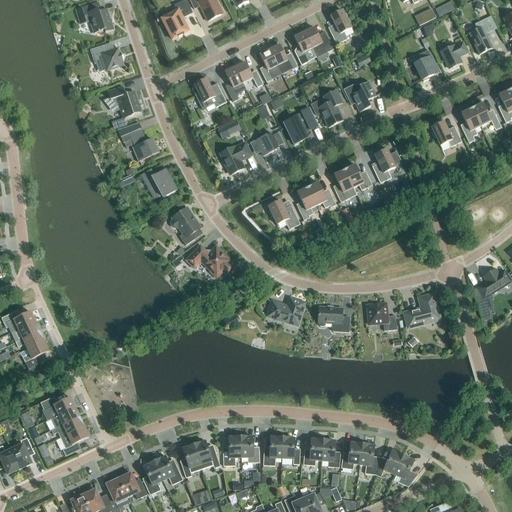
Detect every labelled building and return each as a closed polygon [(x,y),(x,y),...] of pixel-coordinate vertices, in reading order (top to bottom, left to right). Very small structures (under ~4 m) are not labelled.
[(162,19),(172,40),(189,32),(183,19),(193,14),(185,0),(174,6),(177,11),(162,19)] [(208,22),(223,15),(215,0),(202,0),(198,2),(196,0),(189,0),(194,10),(200,7),(202,12),(208,22)] [(98,3),(81,9),(76,10),(81,25),(90,22),(94,35),(104,31),(105,34),(114,31),(107,10),(101,12),(98,3)] [(445,5),(436,10),(439,17),(448,13),(445,5)] [(431,10),(422,14),(427,23),(435,19),(431,10)] [(352,29),(343,11),(330,17),(334,25),(328,28),(337,46),(348,40),(344,33),(352,29)] [(469,34),(479,55),(492,49),(485,33),(491,30),(486,20),(475,25),(478,30),(469,34)] [(433,25),(423,29),(427,39),(430,38),(434,29),(433,25)] [(311,27),(303,31),(317,58),(333,50),(324,32),(318,35),(314,28),(312,29),(311,27)] [(296,37),(294,38),(301,52),(296,55),(301,66),(309,62),(308,61),(316,57),(317,59),(317,58),(303,31),(295,35),(296,37)] [(422,40),(426,48),(430,46),(426,38),(422,40)] [(451,42),(439,48),(441,52),(450,70),(462,64),(459,58),(468,54),(463,43),(454,47),(451,42)] [(277,44),(268,48),(278,67),(278,66),(281,74),(291,69),(292,71),(298,68),(292,57),(286,59),(280,46),(278,47),(277,44)] [(103,46),(90,50),(94,65),(98,64),(100,71),(106,69),(107,72),(123,66),(122,61),(123,60),(122,54),(120,55),(118,49),(106,53),(103,46)] [(261,55),(260,56),(267,69),(261,72),(267,84),(272,81),(273,78),(281,74),(278,67),(268,48),(260,53),(261,55)] [(428,51),(419,56),(421,61),(415,65),(423,83),(429,80),(428,78),(439,73),(428,51)] [(371,63),(367,55),(356,60),(360,68),(371,63)] [(336,68),(341,65),(337,57),(332,60),(336,68)] [(242,62),(234,66),(243,84),(251,80),(253,79),(257,88),(263,85),(257,74),(252,77),(245,63),(243,64),(242,62)] [(227,72),(225,73),(232,87),(226,90),(233,103),(239,100),(236,95),(246,90),(243,84),(234,66),(226,70),(227,72)] [(304,73),(308,81),(316,77),(312,69),(304,73)] [(194,86),(198,93),(194,95),(202,111),(214,105),(215,109),(226,103),(217,84),(210,88),(206,80),(194,86)] [(376,98),(369,82),(356,89),(355,86),(345,91),(344,90),(351,106),(352,106),(352,105),(355,104),(360,113),(370,108),(368,104),(372,102),(371,100),(376,98)] [(141,112),(134,93),(126,95),(123,88),(108,93),(111,100),(109,101),(106,102),(113,111),(120,109),(124,119),(133,116),(133,115),(141,112)] [(511,95),(510,91),(505,93),(499,96),(505,108),(499,111),(506,124),(511,121),(511,119),(511,118),(511,95)] [(324,99),(312,105),(318,117),(322,115),(329,129),(343,122),(336,107),(342,104),(336,92),(323,98),(324,99)] [(274,111),(284,106),(280,99),(271,104),(274,111)] [(488,116),(482,104),(472,109),(481,127),(491,122),(496,131),(501,128),(494,113),(488,116)] [(264,105),(256,109),(259,115),(267,111),(264,105)] [(284,123),(295,145),(306,140),(305,137),(310,130),(310,131),(317,127),(309,109),(301,112),(302,113),(294,116),(295,118),(284,123)] [(481,127),(472,109),(461,114),(467,126),(461,129),(469,144),(475,141),(473,138),(478,136),(475,130),(481,127)] [(124,119),(111,123),(114,130),(126,126),(124,119)] [(240,131),(236,121),(224,126),(229,136),(240,131)] [(448,131),(444,123),(431,129),(440,147),(448,143),(451,148),(462,143),(454,128),(455,128),(454,127),(448,131)] [(140,130),(140,129),(127,135),(125,130),(118,133),(123,144),(132,141),(135,148),(133,148),(139,162),(138,162),(138,163),(159,154),(159,153),(158,153),(152,140),(144,143),(139,131),(140,130)] [(271,134),(256,141),(263,157),(279,149),(278,147),(283,144),(283,145),(284,145),(278,133),(277,133),(278,134),(273,136),(271,134)] [(231,176),(244,169),(240,161),(251,156),(245,144),(234,149),(234,148),(220,154),(231,176)] [(378,164),(372,167),(372,168),(380,184),(391,179),(388,172),(396,168),(395,167),(402,164),(396,152),(390,156),(387,150),(375,156),(378,164)] [(464,169),(473,164),(470,158),(461,162),(464,169)] [(355,165),(345,171),(353,189),(359,186),(361,192),(372,186),(367,175),(361,177),(355,165)] [(128,177),(131,176),(136,173),(134,168),(125,172),(128,177)] [(177,191),(166,170),(155,176),(151,170),(136,178),(136,179),(141,176),(152,195),(154,197),(156,198),(159,197),(161,196),(163,199),(177,191)] [(345,171),(334,176),(340,188),(334,190),(341,204),(357,196),(353,189),(345,171)] [(134,182),(131,176),(128,177),(120,181),(123,187),(134,182)] [(318,183),(308,188),(317,206),(322,204),(325,209),(330,207),(330,209),(336,206),(330,193),(324,195),(318,183)] [(394,200),(387,185),(377,190),(384,204),(394,200)] [(317,206),(308,188),(297,193),(303,205),(297,208),(304,222),(310,219),(309,217),(313,215),(311,209),(317,206)] [(300,225),(292,208),(291,207),(291,206),(285,210),(281,202),(268,208),(277,226),(285,222),(289,231),(300,225)] [(381,203),(372,208),(374,212),(383,208),(381,203)] [(201,228),(187,208),(172,219),(173,220),(171,222),(171,225),(171,227),(173,229),(176,229),(178,228),(183,235),(180,238),(186,246),(194,240),(191,235),(201,228)] [(348,210),(342,212),(348,225),(349,227),(355,224),(354,222),(348,210)] [(229,263),(230,262),(216,248),(211,253),(211,252),(207,253),(206,253),(199,247),(186,261),(194,270),(201,262),(211,271),(210,272),(217,279),(223,272),(228,277),(235,270),(237,272),(238,271),(229,263)] [(181,264),(180,262),(183,260),(181,257),(172,263),(176,268),(181,264)] [(484,300),(511,282),(504,271),(498,275),(495,270),(484,278),(487,282),(477,289),(484,300)] [(405,314),(408,328),(440,320),(433,296),(419,299),(422,310),(405,314)] [(272,302),(267,317),(297,326),(304,304),(290,299),(287,307),(272,302)] [(397,331),(395,317),(387,318),(386,305),(374,306),(374,305),(366,306),(367,314),(368,314),(369,326),(383,324),(384,332),(397,331)] [(342,309),(319,308),(318,324),(319,324),(319,326),(320,327),(323,327),(325,326),(325,324),(332,325),(332,331),(333,333),(349,334),(350,319),(342,318),(342,309)] [(18,331),(35,323),(30,313),(17,319),(14,313),(1,319),(6,329),(9,328),(11,334),(18,331)] [(226,326),(237,321),(235,317),(224,322),(226,326)] [(16,344),(40,332),(37,325),(36,325),(35,323),(18,331),(20,335),(13,339),(16,344)] [(43,339),(40,332),(16,344),(18,348),(25,345),(27,350),(44,342),(43,340),(43,339)] [(408,343),(412,348),(417,344),(412,339),(408,343)] [(38,357),(49,352),(44,342),(27,350),(19,354),(23,358),(25,363),(38,357)] [(47,421),(75,408),(70,398),(57,405),(53,398),(41,404),(44,410),(43,411),(48,421),(47,421)] [(56,429),(80,418),(77,411),(76,411),(75,408),(47,421),(47,422),(58,416),(61,421),(54,424),(56,429)] [(27,414),(22,416),(28,430),(33,427),(27,414)] [(60,439),(84,428),(83,425),(84,425),(80,418),(56,429),(51,431),(53,435),(58,433),(60,439)] [(7,426),(1,429),(4,437),(11,434),(7,426)] [(27,431),(31,441),(39,437),(35,427),(27,431)] [(75,444),(89,438),(84,428),(60,439),(65,449),(62,451),(65,457),(78,451),(75,444)] [(43,436),(35,440),(37,446),(45,442),(43,436)] [(241,459),(241,438),(227,439),(228,439),(229,452),(223,452),(223,467),(235,467),(235,459),(241,459)] [(259,464),(259,451),(253,451),(253,438),(254,438),(241,438),(241,459),(248,459),(248,464),(259,464)] [(282,460),(282,439),(269,438),(269,439),(270,439),(270,451),(264,451),(263,467),(275,467),(275,459),(282,460)] [(294,452),(295,440),(295,439),(282,439),(282,460),(294,460),(293,465),(299,466),(300,453),(294,452)] [(27,454),(32,451),(27,440),(21,442),(22,445),(11,450),(20,470),(32,464),(27,454)] [(322,462),(323,441),(310,440),(310,441),(311,441),(310,453),(304,453),(303,466),(315,467),(315,461),(322,462)] [(334,455),(335,443),(336,443),(336,442),(323,441),(322,462),(328,462),(328,468),(339,469),(340,456),(334,455)] [(220,467),(215,453),(209,455),(205,443),(206,443),(206,442),(194,446),(202,470),(213,466),(214,469),(220,467)] [(360,466),(363,446),(350,444),(350,445),(349,457),(343,456),(341,469),(353,471),(354,465),(360,466)] [(202,470),(194,446),(181,450),(182,451),(183,451),(187,462),(181,464),(186,479),(192,477),(191,474),(202,470)] [(376,476),(380,461),(373,460),(374,448),(375,448),(376,447),(363,446),(360,466),(366,467),(365,475),(376,476)] [(39,449),(38,449),(43,460),(49,458),(44,447),(39,449)] [(20,470),(11,450),(5,453),(2,448),(0,448),(0,466),(3,465),(8,476),(20,470)] [(395,476),(403,457),(391,452),(392,453),(387,464),(380,461),(376,476),(381,478),(384,471),(395,476)] [(183,481),(176,467),(171,470),(166,458),(167,458),(166,457),(154,463),(163,482),(169,479),(172,486),(183,481)] [(409,474),(414,463),(415,463),(415,462),(403,457),(395,476),(396,476),(394,481),(398,483),(398,484),(408,488),(416,477),(409,474)] [(163,482),(154,463),(143,468),(143,469),(144,468),(149,480),(143,482),(150,496),(161,491),(157,484),(163,482)] [(148,496),(141,482),(136,485),(131,474),(118,479),(127,498),(135,495),(137,500),(148,496)] [(127,498),(118,479),(106,485),(111,496),(106,498),(112,511),(122,507),(120,502),(127,498)] [(281,498),(285,496),(282,487),(277,489),(281,498)] [(224,496),(222,489),(212,492),(215,499),(224,496)] [(341,501),(336,489),(331,491),(336,503),(341,501)] [(112,511),(106,498),(100,501),(95,490),(83,496),(90,511),(97,511),(99,511),(112,511)] [(236,494),(238,499),(246,496),(244,490),(236,494)] [(200,494),(192,497),(195,507),(203,504),(200,494)] [(321,511),(319,506),(325,503),(327,506),(320,494),(319,494),(315,496),(314,495),(303,500),(308,511),(321,511)] [(90,511),(83,496),(71,502),(75,511),(90,511)] [(308,511),(303,500),(297,502),(295,497),(284,502),(288,511),(308,511)] [(450,502),(430,511),(431,511),(461,511),(460,509),(460,510),(455,511),(452,511),(449,503),(450,503),(450,502)] [(284,511),(281,503),(275,505),(277,511),(273,511),(284,511)]
